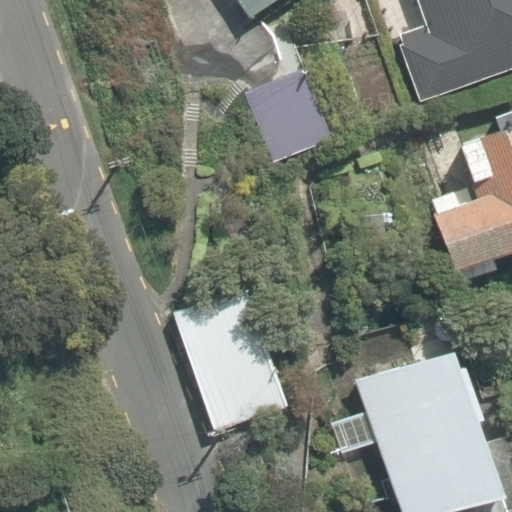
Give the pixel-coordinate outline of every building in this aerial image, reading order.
[(268,0),(235,0),(247,16),(268,0)] [(419,100),(511,65),(511,0),(414,0),(423,23),(394,34),(419,100)] [(334,144),(300,66),(251,87),(286,165),(334,144)] [(511,116),(456,138),(472,189),(448,201),(445,193),(431,199),(435,206),(429,208),(453,266),(511,239),(511,116)] [(212,426),(287,398),(245,280),(170,309),(212,426)] [(505,511),(470,408),(476,406),(457,354),(452,355),(446,339),(353,375),(363,407),(331,420),(344,450),(375,438),(400,511),(505,511)]
